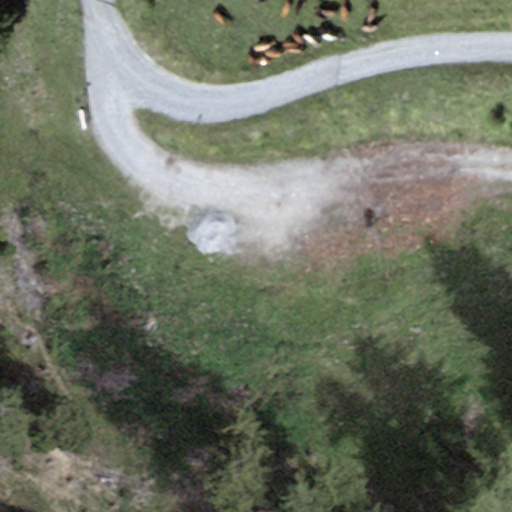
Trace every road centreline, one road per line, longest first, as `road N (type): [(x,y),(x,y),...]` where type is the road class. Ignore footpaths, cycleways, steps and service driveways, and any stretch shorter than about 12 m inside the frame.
road 1 (track): [(511,170),(403,162),(239,182),(167,171),(119,135),(107,114),(128,44)]
road 2 (track): [(110,0),(139,72),(161,94),(190,104),(220,105),(364,61),(511,48)]
road 3 (track): [(0,1),(5,127),(75,189),(144,157)]
